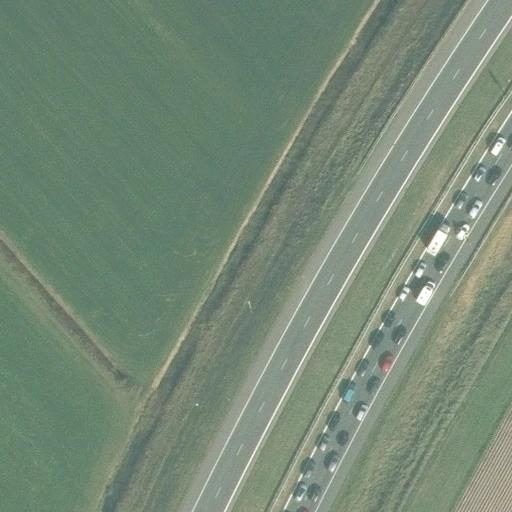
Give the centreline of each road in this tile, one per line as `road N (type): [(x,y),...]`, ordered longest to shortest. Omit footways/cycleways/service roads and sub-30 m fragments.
road 1 (motorway): [(506,0),(369,193),(200,511)]
road 2 (motorway): [(315,511),(451,237),(511,147)]
